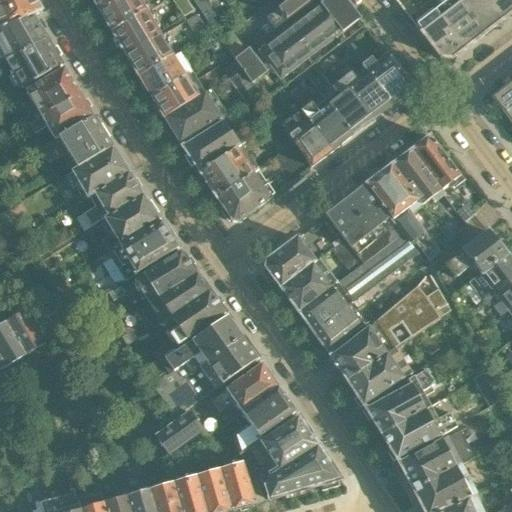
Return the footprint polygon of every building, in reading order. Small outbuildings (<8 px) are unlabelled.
[(0,0),(0,28),(32,16),(41,12),(34,0),(0,0)] [(91,0),(99,13),(120,0),(91,0)] [(120,0),(99,13),(111,32),(146,12),(138,0),(120,0)] [(168,0),(181,20),(195,11),(187,0),(168,0)] [(282,0),(285,4),(277,10),(266,19),(274,30),(312,0),(282,0)] [(342,33),(358,20),(359,20),(344,0),(325,0),(319,4),(320,5),(342,33)] [(486,0),(455,0),(456,0),(458,4),(459,3),(484,36),(503,21),(486,0)] [(511,0),(486,0),(503,21),(511,13),(511,0)] [(416,12),(408,2),(402,7),(409,17),(416,12)] [(458,4),(440,18),(465,50),(484,36),(459,3),(458,4)] [(342,33),(320,5),(305,16),(327,44),(342,33)] [(146,13),(146,12),(111,32),(123,53),(164,29),(152,9),(146,13)] [(185,22),(199,43),(210,35),(198,16),(195,15),(185,22)] [(0,52),(5,61),(46,40),(32,16),(0,28),(0,52)] [(327,44),(305,16),(290,27),(312,55),(327,44)] [(420,32),(419,33),(440,59),(451,61),(465,50),(440,18),(421,33),(420,32)] [(312,55),(290,27),(276,38),(298,67),(312,55)] [(138,77),(173,57),(159,35),(165,31),(164,29),(123,53),(138,77)] [(298,67),(276,38),(258,52),(280,80),(298,67)] [(22,90),(61,67),(46,40),(5,61),(5,62),(0,65),(14,90),(20,87),(22,90)] [(236,59),(246,51),(238,40),(228,48),(236,59)] [(242,71),(251,84),(266,73),(248,49),(246,51),(236,59),(234,60),(242,71)] [(341,65),(333,55),(327,60),(335,70),(341,65)] [(410,87),(386,55),(375,63),(371,58),(363,65),(393,104),(408,92),(410,87)] [(185,77),(173,57),(138,77),(150,97),(185,77)] [(333,69),(326,60),(318,66),(325,75),(333,69)] [(372,120),(393,104),(363,65),(361,66),(365,71),(355,79),(351,74),(342,80),(372,120)] [(42,117),(78,96),(63,70),(25,92),(40,116),(40,115),(42,117)] [(255,89),(251,84),(242,71),(228,80),(241,98),(226,106),(234,119),(253,108),(250,105),(261,98),(255,89)] [(150,97),(163,118),(204,94),(192,74),(185,77),(150,97)] [(365,126),(372,120),(342,80),(332,88),(336,93),(326,101),(352,135),(365,125),(365,126)] [(511,81),(491,98),(511,125),(511,81)] [(292,99),(307,88),(302,82),(287,93),(292,99)] [(210,91),(204,94),(163,118),(180,144),(221,120),(220,119),(226,115),(210,91)] [(54,141),(92,119),(78,96),(42,117),(40,115),(40,116),(41,118),(29,125),(34,134),(46,127),(54,141)] [(331,152),(352,135),(326,101),(314,110),(310,105),(302,111),(331,152)] [(301,112),(296,106),(277,120),(294,144),(310,167),(324,157),(331,152),(302,111),(301,112)] [(67,166),(107,142),(92,119),(54,141),(39,150),(48,166),(62,157),(67,166)] [(266,128),(284,152),(290,148),(294,144),(277,120),(266,128)] [(199,173),(240,147),(223,123),(183,148),(199,173)] [(429,137),(410,153),(440,192),(459,178),(429,137)] [(216,200),(258,171),(242,147),(240,148),(240,147),(199,173),(199,174),(216,200)] [(306,171),(290,148),(284,152),(272,160),(289,185),(306,171)] [(87,199),(128,174),(112,149),(72,173),(87,199)] [(421,207),(440,192),(410,153),(391,166),(418,202),(421,207)] [(391,166),(365,186),(402,236),(409,244),(413,241),(429,261),(439,252),(425,233),(407,210),(418,202),(391,166)] [(239,222),(269,199),(269,198),(274,195),(258,171),(216,200),(217,200),(232,222),(239,223),(239,222)] [(104,221),(143,197),(128,174),(87,199),(89,199),(94,208),(76,219),(83,232),(103,220),(104,221)] [(362,265),(402,236),(365,186),(325,217),(350,249),(357,258),(362,265)] [(108,253),(159,222),(143,197),(104,221),(105,223),(100,226),(108,239),(102,242),(108,253)] [(465,225),(475,214),(467,204),(455,213),(464,225),(465,225)] [(20,238),(5,214),(0,216),(0,233),(6,246),(20,238)] [(135,275),(177,250),(159,222),(108,253),(109,254),(112,252),(122,268),(118,270),(125,282),(136,276),(135,275)] [(447,223),(438,230),(448,243),(456,235),(447,223)] [(473,264),(481,274),(507,254),(500,245),(498,246),(488,233),(444,266),(445,266),(435,274),(440,282),(450,274),(454,279),(473,264)] [(417,254),(409,244),(402,236),(362,265),(349,274),(336,284),(297,314),(312,335),(346,309),(369,291),(409,260),(418,271),(425,264),(417,254)] [(316,262),(298,239),(266,263),(265,268),(280,289),(316,262)] [(332,251),(349,274),(362,265),(357,258),(355,259),(342,242),(332,251)] [(7,255),(8,256),(14,271),(27,263),(20,250),(7,255)] [(157,298),(195,274),(180,253),(142,276),(134,281),(141,293),(150,287),(157,298)] [(511,259),(507,254),(481,274),(496,294),(511,281),(511,259)] [(409,260),(369,291),(378,303),(418,271),(409,260)] [(316,263),(316,262),(280,289),(297,314),(336,284),(334,282),(328,286),(325,281),(331,276),(319,261),(316,263)] [(46,281),(46,280),(37,268),(18,280),(24,295),(46,281)] [(170,318),(208,291),(195,274),(157,298),(170,318)] [(52,288),(70,318),(84,309),(84,308),(66,280),(52,288)] [(511,281),(496,294),(510,312),(511,310),(511,281)] [(368,328),(329,358),(336,369),(336,368),(346,383),(395,350),(394,350),(440,320),(451,312),(438,289),(425,298),(417,287),(368,329),(368,328)] [(186,341),(225,314),(208,291),(170,318),(178,330),(170,335),(177,347),(186,341)] [(17,298),(0,308),(0,313),(25,357),(45,344),(17,298)] [(100,299),(84,308),(84,309),(91,320),(107,310),(100,299)] [(362,329),(346,309),(312,335),(327,355),(362,329)] [(85,338),(88,342),(101,334),(116,324),(107,310),(91,320),(78,328),(85,338)] [(0,359),(5,368),(25,357),(0,313),(0,359)] [(159,395),(242,337),(227,317),(164,360),(162,357),(158,360),(142,371),(159,395)] [(175,418),(258,360),(242,337),(159,395),(175,418)] [(488,351),(484,344),(478,347),(482,354),(488,351)] [(395,350),(346,383),(356,397),(355,398),(362,407),(411,374),(395,350)] [(241,413),(277,388),(261,365),(211,401),(219,412),(233,403),(241,413)] [(410,386),(365,410),(371,420),(381,436),(430,408),(423,395),(438,387),(428,369),(407,382),(410,386)] [(486,372),(473,379),(490,407),(502,401),(486,372)] [(258,438),(295,413),(277,388),(241,413),(249,424),(232,436),(239,456),(249,450),(261,442),(258,438)] [(0,423),(16,414),(5,394),(4,393),(0,394),(0,423)] [(430,408),(381,436),(391,451),(390,452),(396,461),(457,428),(450,414),(437,421),(430,408)] [(190,412),(155,437),(168,456),(203,430),(190,412)] [(317,446),(298,418),(261,442),(249,450),(258,465),(262,465),(270,460),(278,471),(317,446)] [(446,438),(398,464),(404,476),(413,492),(460,466),(446,438)] [(317,446),(278,471),(267,478),(263,486),(268,501),(319,486),(321,492),(339,487),(337,480),(339,480),(317,446)] [(218,471),(229,511),(255,504),(242,464),(218,471)] [(460,466),(413,492),(421,508),(422,511),(440,511),(475,494),(460,466)] [(194,477),(204,511),(225,511),(229,511),(218,471),(194,477)] [(172,484),(180,511),(204,511),(194,477),(172,484)] [(148,491),(154,511),(180,511),(172,484),(148,491)] [(125,497),(129,511),(154,511),(148,491),(125,497)] [(483,511),(475,494),(440,511),(483,511)] [(50,501),(53,511),(78,511),(75,511),(69,511),(65,496),(52,499),(52,500),(50,501)] [(102,504),(104,511),(129,511),(125,497),(102,504)] [(53,511),(50,501),(52,500),(52,499),(39,503),(41,511),(53,511)] [(511,511),(511,503),(502,508),(502,510),(503,511),(511,511)]
